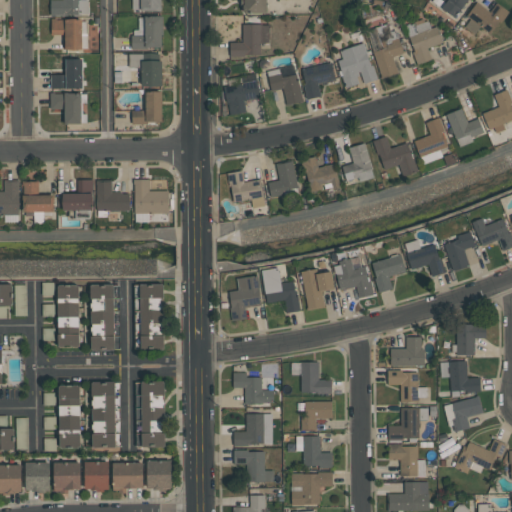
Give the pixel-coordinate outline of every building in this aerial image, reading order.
[(79,0),(49,0),(50,15),(88,14),(87,0),(80,0),(79,0)] [(161,10),(160,0),(140,0),(140,10),(161,10)] [(266,0),(243,0),(243,13),(266,14),(266,0)] [(432,0),(431,1),(454,18),(467,0),(432,0)] [(489,12),(476,2),(466,16),(470,19),(464,27),(474,34),(479,26),(491,35),(507,11),(495,2),(489,12)] [(161,17),(139,16),(138,32),(131,32),(131,48),(161,48),(161,17)] [(418,64),(431,60),(427,48),(442,43),(436,26),(430,29),(426,18),(404,26),(418,64)] [(50,34),(64,35),(64,49),(81,50),(82,20),(50,19),(50,34)] [(229,42),(229,55),(260,56),(260,43),(269,43),(269,24),(242,24),(242,42),(229,42)] [(403,53),(395,30),(378,36),(383,48),(372,52),(381,78),(397,72),(392,57),(403,53)] [(375,80),(364,43),(339,50),(342,59),(337,60),(345,88),(361,83),(361,84),(375,80)] [(82,89),(82,58),(66,59),(66,75),(50,75),(50,90),(82,89)] [(162,86),(161,60),(141,61),(141,86),(162,86)] [(334,80),(331,62),(301,68),(307,99),(320,96),(318,83),(334,80)] [(296,74),(281,77),(279,68),(266,71),(271,91),(282,89),(286,105),(303,101),(296,74)] [(259,98),(255,73),(232,77),(233,85),(224,86),(228,115),(245,112),(243,100),(259,98)] [(484,112),(491,134),(505,129),(502,123),(511,120),(511,106),(506,90),(493,94),(498,107),(484,112)] [(161,91),(145,91),(145,110),(132,111),(132,123),(161,123),(161,91)] [(63,124),(81,123),(81,93),(50,94),(50,109),(63,109),(63,124)] [(446,114),(458,147),(466,144),(464,139),(483,132),(478,118),(467,123),(461,108),(446,114)] [(414,140),(422,164),(442,157),(439,149),(448,147),(437,118),(425,122),(429,135),(414,140)] [(389,148),(386,136),(373,140),(382,169),(398,165),(401,172),(415,168),(407,143),(389,148)] [(346,181),(359,178),(360,181),(374,177),(364,143),(348,148),(352,163),(341,166),(346,181)] [(340,188),(334,163),(317,167),(315,156),(302,159),(310,192),(327,188),(328,191),(340,188)] [(267,182),(270,197),(298,192),(292,161),(275,164),(278,180),(267,182)] [(260,179),(243,182),(241,171),(228,173),(232,202),(250,199),(252,208),(264,206),(260,179)] [(168,191),(149,191),(148,179),(133,180),(134,214),(168,213),(168,191)] [(92,210),(92,180),(76,180),(76,193),(62,193),(61,210),(92,210)] [(18,181),(3,182),(4,191),(0,191),(0,213),(19,213),(18,181)] [(53,211),(53,194),(38,194),(38,182),(23,181),(23,211),(53,211)] [(129,211),(129,193),(111,193),(111,182),(97,182),(96,210),(129,211)] [(511,247),(511,239),(503,218),(484,226),(481,218),(471,222),(481,246),(498,239),(502,251),(511,247)] [(468,266),(463,249),(474,246),(470,231),(456,235),(457,240),(443,243),(450,271),(468,266)] [(410,269),(428,265),(430,274),(442,272),(436,244),(419,248),(417,240),(404,243),(410,269)] [(370,262),(378,292),(392,289),(389,277),(405,272),(400,254),(370,262)] [(338,290),(356,287),(358,297),(371,295),(366,265),(360,266),(359,258),(334,263),(338,290)] [(262,270),(266,302),(284,300),(286,313),(298,311),(295,281),(280,283),(278,268),(262,270)] [(317,274),(316,269),(301,271),(307,309),(324,307),(322,291),(333,289),(331,271),(317,274)] [(261,305),(256,275),(236,278),(238,290),(228,291),(232,321),(246,319),(245,307),(261,305)] [(0,283),(0,305),(12,305),(12,284),(0,283)] [(119,350),(119,324),(114,324),(113,284),(90,284),(91,350),(119,350)] [(141,350),(164,349),(162,284),(139,284),(141,350)] [(57,285),(58,347),(79,347),(78,285),(57,285)] [(455,355),(473,355),(474,338),(485,338),(485,324),(456,324),(455,355)] [(423,365),(423,337),(406,337),(406,348),(390,349),(390,366),(423,365)] [(480,391),(479,377),(466,378),(466,361),(440,362),(440,377),(449,377),(449,392),(480,391)] [(301,393),(331,393),(331,379),(318,380),(318,362),(291,362),(291,375),(300,375),(301,393)] [(387,384),(400,384),(399,402),(418,402),(418,396),(426,396),(426,387),(417,387),(417,371),(387,371),(387,384)] [(261,377),(246,377),(246,372),(232,372),(233,388),(244,388),(244,404),(273,403),(273,390),(262,390),(261,377)] [(114,381),(91,382),(92,422),(97,422),(97,427),(106,427),(106,433),(92,434),(92,448),(115,448),(115,439),(120,439),(120,434),(115,434),(114,381)] [(165,447),(163,381),(140,381),(141,447),(165,447)] [(80,448),(79,385),(58,386),(59,448),(80,448)] [(55,392),(43,393),(43,405),(55,405),(55,392)] [(481,413),(477,397),(443,405),(447,420),(451,419),(454,432),(469,428),(466,417),(481,413)] [(331,401),(302,401),(302,430),(316,430),(316,418),(331,418),(331,401)] [(388,426),(388,439),(418,439),(418,420),(427,420),(427,408),(400,408),(400,425),(388,426)] [(271,413),(245,414),(245,431),(233,432),(233,445),(272,444),(271,413)] [(27,417),(15,418),(15,449),(28,449),(27,417)] [(0,429),(0,450),(14,450),(14,429),(0,429)] [(319,436),(295,436),(295,451),(303,451),(303,467),(332,467),(332,452),(320,452),(319,436)] [(454,469),(466,473),(468,469),(480,473),(483,466),(495,471),(506,444),(493,439),(488,450),(465,441),(454,469)] [(399,476),(424,476),(424,460),(417,460),(417,445),(388,446),(388,460),(399,460),(399,476)] [(247,482),(273,482),(273,470),(264,470),(264,451),(233,451),(233,464),(247,464),(247,482)] [(171,461),(147,460),(146,489),(171,489),(171,461)] [(84,490),(108,489),(108,461),(84,462),(84,490)] [(49,491),(49,462),(25,462),(25,491),(49,491)] [(80,489),(80,462),(53,463),(53,490),(80,489)] [(142,462),(111,463),(112,492),(127,491),(127,488),(143,488),(142,462)] [(20,464),(0,464),(0,493),(21,493),(20,464)] [(291,505),(319,504),(319,487),(332,486),(332,473),(290,473),(291,505)] [(419,481),(403,482),(404,493),(388,493),(388,511),(425,510),(425,494),(419,494),(419,481)] [(268,511),(269,507),(264,507),(264,495),(249,495),(249,507),(232,507),(232,511),(268,511)]
